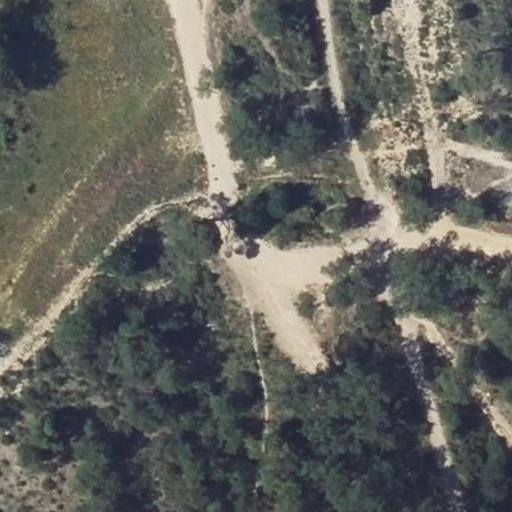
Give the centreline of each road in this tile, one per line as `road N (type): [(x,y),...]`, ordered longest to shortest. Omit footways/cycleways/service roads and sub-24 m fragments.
road 1 (track): [(380,265),(287,263),(243,251),(183,0)]
road 2 (track): [(511,242),(380,265)]
